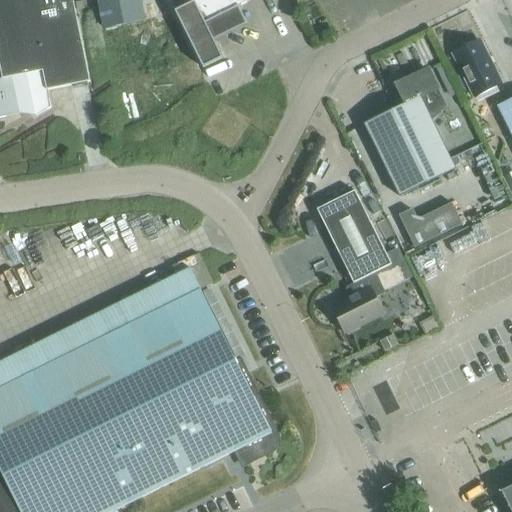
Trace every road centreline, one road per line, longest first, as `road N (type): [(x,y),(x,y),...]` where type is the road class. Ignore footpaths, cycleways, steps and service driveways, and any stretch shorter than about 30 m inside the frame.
road 1 (unclassified): [(235,216),(339,49),(440,0)]
road 2 (unclassified): [(359,472),(235,216)]
road 3 (unclassified): [(235,216),(179,183),(140,180),(0,200)]
